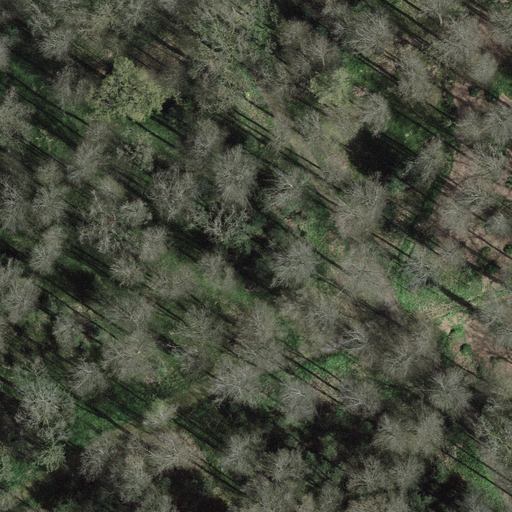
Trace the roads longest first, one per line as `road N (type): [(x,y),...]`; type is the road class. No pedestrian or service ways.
road 1 (track): [(185,0),(352,196),(474,426),(508,511)]
road 2 (track): [(0,503),(143,422),(413,309)]
